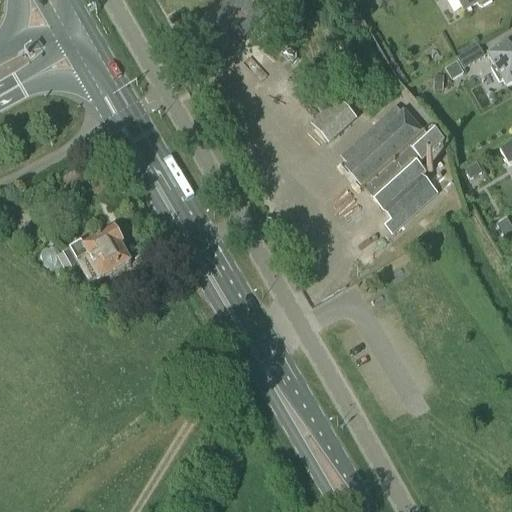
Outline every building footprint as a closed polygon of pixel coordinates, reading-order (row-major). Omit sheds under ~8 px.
[(201,85),(237,47),(281,0),(225,0),(173,57),(201,85)] [(455,0),(463,12),(476,5),(478,8),(482,9),(491,4),(492,0),(455,0)] [(506,89),(511,85),(511,50),(508,45),(488,57),(494,68),(491,71),(498,84),(502,82),(506,89)] [(456,64),(445,71),(451,83),(463,76),(456,64)] [(324,130),(338,143),(361,119),(348,106),(324,130)] [(400,114),(395,109),(340,159),(345,165),(342,168),(362,193),(364,191),(391,222),(384,228),(391,236),(399,231),(437,196),(422,180),(426,176),(418,167),(445,143),(432,128),(424,135),(405,114),(403,113),(400,114)] [(511,145),(500,152),(508,167),(511,164),(511,145)] [(32,251),(42,239),(28,226),(27,226),(18,237),(32,251)] [(91,288),(130,266),(120,248),(122,247),(114,233),(83,250),(89,261),(78,267),(91,288)]
